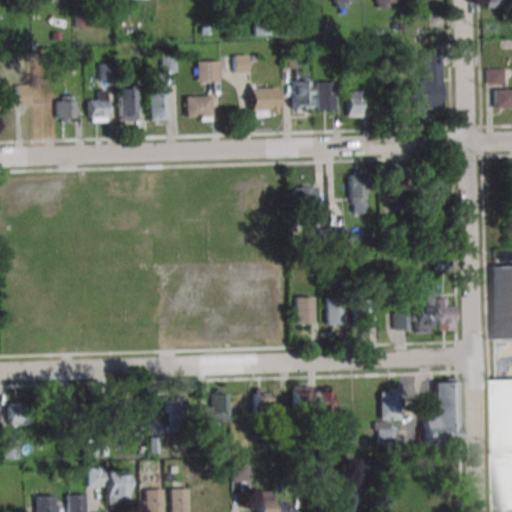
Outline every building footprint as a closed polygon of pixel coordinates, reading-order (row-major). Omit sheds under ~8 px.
[(391,0),(372,0),(373,8),(392,8),(391,0)] [(484,0),(484,8),(502,8),(501,0),(484,0)] [(406,110),(439,110),(439,51),(418,51),(418,80),(406,80),(406,110)] [(247,73),(247,54),(231,54),(231,73),(247,73)] [(217,81),(217,61),(195,61),(195,81),(217,81)] [(113,64),(97,64),(97,80),(113,80),(113,64)] [(484,85),(502,85),(502,68),(484,68),(484,85)] [(291,73),(291,114),(308,114),(308,73),(291,73)] [(315,110),(333,110),(333,81),(315,81),(315,110)] [(0,110),(9,110),(9,83),(0,82),(0,110)] [(148,120),(165,120),(165,83),(148,83),(148,120)] [(14,107),(30,107),(30,84),(14,84),(14,107)] [(117,120),(133,120),(133,87),(117,87),(117,120)] [(275,116),(275,87),(248,87),(248,116),(275,116)] [(511,88),(492,89),(492,108),(511,108),(511,88)] [(360,116),(360,90),(345,90),(345,116),(360,116)] [(87,101),(87,121),(105,121),(105,91),(97,91),(97,101),(87,101)] [(184,120),(209,120),(209,95),(184,95),(184,120)] [(55,96),(55,122),(75,122),(75,96),(55,96)] [(363,203),(363,169),(347,169),(347,203),(363,203)] [(407,174),(390,174),(390,193),(407,193),(407,174)] [(434,174),(413,174),(413,198),(434,198),(434,174)] [(292,187),(292,207),(315,207),(315,187),(292,187)] [(308,229),(308,247),(328,247),(328,243),(346,243),(346,229),(308,229)] [(511,265),(492,266),(493,339),(511,339),(511,265)] [(431,283),(413,283),(413,333),(431,333),(431,283)] [(311,296),(293,296),(293,324),(311,324),(311,296)] [(324,325),(343,325),(343,298),(324,298),(324,325)] [(434,298),(434,330),(451,330),(451,298),(434,298)] [(368,328),(368,299),(355,299),(355,328),(368,328)] [(407,330),(407,311),(391,311),(391,330),(407,330)] [(421,411),(422,444),(458,444),(457,378),(432,378),(433,411),(421,411)] [(511,379),(495,380),(498,508),(511,507),(511,379)] [(308,384),(291,384),(291,407),(308,407),(308,384)] [(393,443),(393,421),(396,421),(395,388),(378,388),(378,422),(374,422),(374,443),(393,443)] [(252,389),(252,409),(267,409),(267,389),(252,389)] [(227,423),(227,391),(209,391),(209,403),(200,403),(200,423),(227,423)] [(314,391),(314,415),(329,415),(329,391),(314,391)] [(183,396),(163,397),(164,423),(184,422),(183,396)] [(127,399),(105,399),(105,426),(127,426),(127,399)] [(6,403),(6,424),(34,424),(34,403),(6,403)] [(80,408),(70,406),(68,415),(79,417),(80,408)] [(229,482),(245,482),(245,464),(229,464),(229,482)] [(104,503),(126,503),(125,469),(90,470),(91,486),(103,485),(104,503)] [(160,511),(160,479),(149,479),(149,490),(137,490),(136,511),(160,511)] [(185,511),(185,488),(167,488),(167,511),(185,511)] [(397,511),(415,511),(415,493),(397,493),(397,511)] [(433,511),(434,493),(418,493),(418,511),(433,511)] [(64,494),(63,511),(82,511),(83,494),(64,494)] [(352,511),(352,494),(335,494),(335,511),(352,511)] [(34,495),(33,511),(51,511),(52,495),(34,495)] [(392,511),(393,496),(375,496),(375,511),(392,511)] [(255,498),(254,511),(270,511),(270,498),(255,498)] [(274,511),(290,511),(291,502),(275,502),(274,511)]
